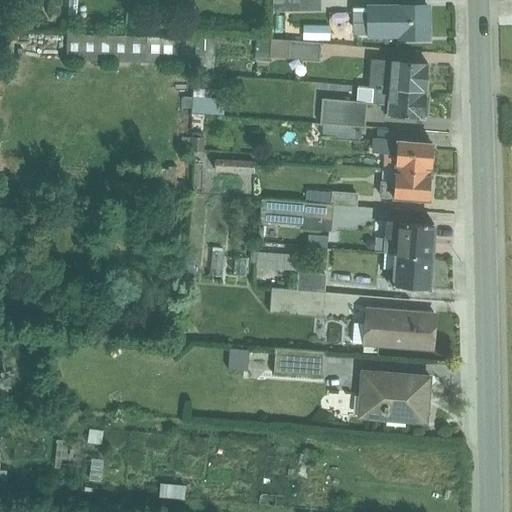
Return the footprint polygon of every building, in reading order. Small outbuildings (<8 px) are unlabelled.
[(271,0),(272,12),(320,11),(320,0),(271,0)] [(149,28),(171,29),(172,7),(150,6),(149,28)] [(428,7),(352,8),(353,35),(367,35),(367,38),(397,38),(428,38),(428,7)] [(330,27),(303,26),(303,40),(330,40),(330,27)] [(193,64),(194,38),(68,36),(67,60),(193,64)] [(214,38),(195,37),(194,71),(213,72),(214,38)] [(321,44),(248,37),(247,50),(255,51),(255,61),(271,62),(271,57),(320,62),(321,44)] [(368,87),(426,92),(428,64),(370,60),(368,87)] [(426,92),(368,87),(358,87),(356,101),(387,104),(386,118),(408,119),(408,117),(424,118),(424,116),(426,116),(427,103),(425,103),(426,92)] [(205,89),(192,89),(192,97),(191,108),(191,113),(224,116),(225,99),(205,98),(205,89)] [(191,108),(192,97),(182,97),(182,108),(191,108)] [(365,127),(366,103),(322,99),(320,123),(323,123),(360,126),(365,127)] [(360,126),(323,123),(322,135),(335,136),(334,138),(359,141),(359,139),(361,139),(362,129),(360,129),(360,126)] [(382,168),(431,171),(433,144),(397,141),(398,130),(377,129),(376,138),(373,137),(371,153),(383,154),(382,168)] [(190,151),(203,152),(204,132),(193,132),(192,137),(182,137),(181,149),(190,150),(190,151)] [(215,158),(214,172),(253,175),(255,161),(215,158)] [(177,167),(169,167),(168,170),(158,169),(159,168),(148,167),(147,184),(176,186),(177,167)] [(429,200),(431,171),(382,168),(379,197),(429,200)] [(307,190),(305,203),(333,205),(357,207),(358,194),(331,191),(331,193),(307,190)] [(303,224),(304,203),(265,199),(263,222),(303,224)] [(305,203),(304,203),(303,224),(303,229),(331,231),(333,205),(305,203)] [(384,253),(432,257),(434,225),(385,221),(382,253),(384,253)] [(275,244),(276,226),(263,225),(263,244),(275,244)] [(327,237),(309,236),(307,247),(326,248),(327,237)] [(223,249),(212,248),(209,276),(221,277),(224,254),(222,254),(223,249)] [(256,266),(297,269),(298,256),(257,253),(256,266)] [(429,289),(432,257),(384,253),(383,269),(388,270),(388,285),(429,289)] [(247,259),(234,258),(233,276),(245,277),(247,259)] [(325,292),(326,274),(298,272),(297,290),(325,292)] [(323,317),(325,292),(297,290),(271,288),(269,312),(323,317)] [(365,309),(364,323),(353,323),(352,344),(363,344),(363,352),(377,353),(377,345),(432,349),(435,314),(365,309)] [(228,347),(227,367),(246,368),(247,347),(228,347)] [(273,373),(322,376),(323,352),(275,349),(273,373)] [(361,371),(357,417),(426,423),(430,377),(361,371)] [(89,429),(87,444),(101,445),(104,431),(89,429)] [(186,486),(160,484),(159,496),(185,498),(186,486)]
